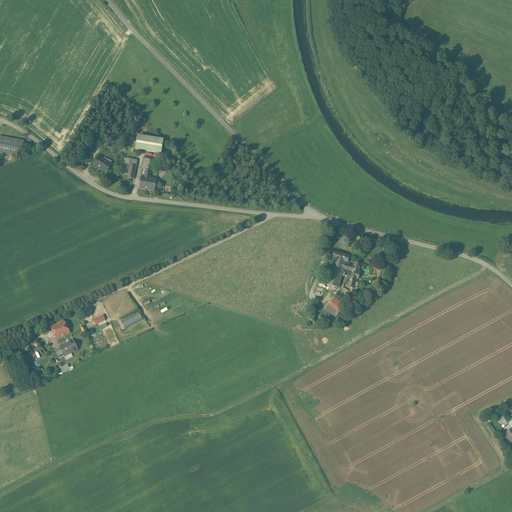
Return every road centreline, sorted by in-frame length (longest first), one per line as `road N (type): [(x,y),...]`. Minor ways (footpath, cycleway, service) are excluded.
road 1 (residential): [(0,119),(123,195),(314,216)]
road 2 (residential): [(108,0),(314,216)]
road 3 (residential): [(314,216),(469,257),(511,285)]
